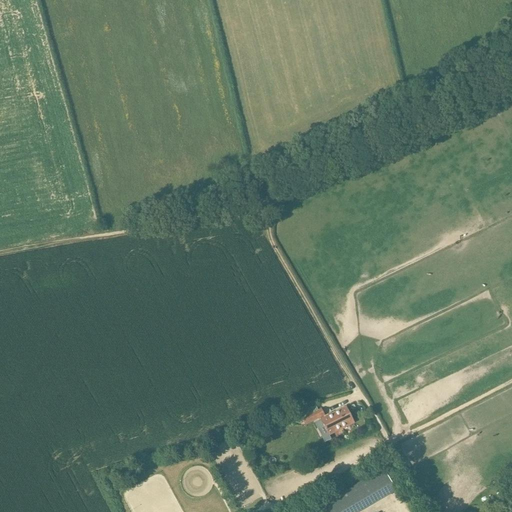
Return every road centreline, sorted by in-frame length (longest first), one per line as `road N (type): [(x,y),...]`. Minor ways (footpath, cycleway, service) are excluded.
road 1 (track): [(261,208),(432,511)]
road 2 (track): [(511,85),(261,208)]
